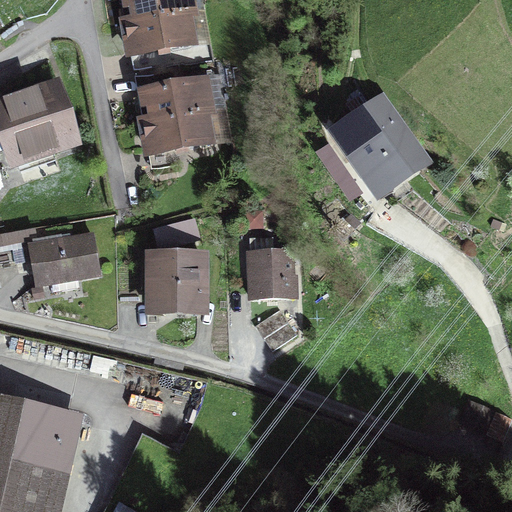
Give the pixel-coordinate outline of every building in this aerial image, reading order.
[(162,19),(185,16),(192,14),(189,0),(128,0),(133,23),(162,19)] [(162,19),(133,23),(126,25),(131,55),(190,44),(185,16),(162,19)] [(174,119),(203,115),(210,113),(204,83),(145,94),(151,122),(174,119)] [(56,87),(0,106),(0,124),(14,165),(75,144),(56,87)] [(343,140),(380,194),(419,166),(404,144),(409,140),(397,123),(392,127),(374,103),(335,131),(342,141),(343,140)] [(174,119),(151,122),(143,124),(149,154),(208,143),(203,115),(174,119)] [(159,251),(200,241),(195,221),(154,232),(159,251)] [(34,230),(11,234),(13,245),(36,241),(34,230)] [(30,249),(36,286),(99,275),(93,238),(30,249)] [(250,243),(252,301),(295,299),(294,279),(292,279),(291,254),(273,255),(273,242),(270,239),(253,240),(250,243)] [(148,263),(148,290),(156,290),(156,311),(198,310),(198,263),(148,263)] [(255,328),(272,353),(297,336),(280,311),(255,328)] [(469,402),(460,425),(503,442),(511,420),(496,414),(496,413),(469,402)] [(0,405),(0,511),(45,511),(67,421),(0,405)] [(104,511),(151,511),(178,458),(140,439),(104,511)]
